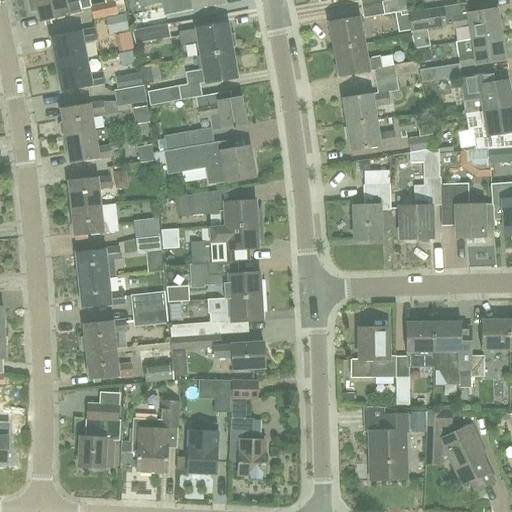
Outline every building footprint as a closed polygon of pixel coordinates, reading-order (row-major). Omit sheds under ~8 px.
[(66,5),(64,0),(28,0),(31,12),(38,12),(41,23),(82,12),(82,11),(80,3),(79,2),(66,5)] [(104,0),(105,4),(91,7),(91,9),(94,20),(117,15),(117,14),(115,2),(114,0),(104,0)] [(222,0),(183,0),(173,2),(175,13),(192,9),(193,11),(223,5),(222,0)] [(403,0),(398,0),(361,6),(363,19),(384,16),(384,15),(395,13),(406,11),(403,0)] [(443,7),(407,13),(410,31),(411,33),(426,30),(446,27),(443,8),(443,7)] [(457,43),(472,40),(501,35),(497,9),(467,14),(452,16),(453,25),(454,29),(457,43)] [(334,51),(364,46),(359,18),(329,24),(334,51)] [(200,58),(232,52),(231,50),(235,47),(233,35),(228,33),(227,24),(195,29),(195,32),(179,35),(181,45),(197,43),(200,58)] [(167,25),(135,30),(135,31),(132,32),(135,45),(169,39),(167,25)] [(57,65),(85,59),(82,42),(96,39),(94,28),(51,37),(57,65)] [(429,36),(429,48),(450,47),(450,35),(429,36)] [(501,35),(472,40),(474,54),(458,56),(460,68),(476,66),(476,67),(505,62),(501,35)] [(380,57),(367,59),(364,46),(334,51),(339,79),(369,73),(369,72),(373,72),(375,83),(396,79),(396,78),(418,74),(416,61),(382,68),(380,57)] [(236,79),(232,52),(200,58),(202,71),(186,74),(188,85),(199,83),(203,83),(204,84),(236,79)] [(85,59),(57,65),(63,93),(105,84),(102,72),(89,75),(85,59)] [(452,65),(424,70),(419,71),(422,84),(454,79),(452,65)] [(511,103),(508,81),(501,82),(500,72),(460,78),(466,114),(482,112),(482,111),(511,106),(511,103)] [(113,91),(143,87),(141,73),(133,75),(133,74),(115,78),(117,90),(113,91)] [(390,106),(388,93),(398,91),(396,79),(375,83),(377,95),(372,96),(372,95),(342,100),(346,126),(376,121),(374,108),(390,106)] [(146,102),(143,87),(113,91),(117,107),(146,102)] [(150,106),(181,101),(178,87),(147,92),(150,106)] [(240,99),(232,100),(230,91),(201,96),(201,97),(195,98),(199,119),(209,118),(211,132),(223,130),(223,128),(244,124),(240,99)] [(65,136),(65,137),(94,132),(92,116),(105,114),(103,102),(60,109),(63,123),(60,123),(58,126),(60,134),(62,136),(65,136)] [(457,106),(446,106),(447,122),(458,121),(457,106)] [(511,106),(482,111),(482,112),(466,114),(468,131),(472,130),(475,151),(487,150),(488,148),(501,147),(499,136),(511,133),(511,106)] [(376,121),(346,126),(351,153),(380,148),(380,147),(396,144),(394,132),(378,134),(376,121)] [(422,150),(434,148),(432,136),(433,136),(432,130),(423,132),(424,136),(408,139),(410,152),(422,150)] [(166,151),(163,151),(163,153),(210,146),(210,144),(208,131),(183,135),(183,134),(164,137),(166,151)] [(94,132),(65,137),(70,165),(112,157),(110,146),(97,148),(94,132)] [(220,142),(210,144),(210,146),(163,153),(165,164),(167,175),(181,173),(180,165),(203,162),(204,170),(207,186),(253,179),(248,148),(241,149),(234,150),(222,152),(220,142)] [(511,147),(488,150),(489,165),(511,163),(511,147)] [(422,163),(423,186),(413,186),(414,207),(399,207),(400,239),(431,239),(430,207),(429,207),(428,178),(439,178),(439,151),(425,151),(434,149),(434,148),(422,150),(422,163)] [(488,150),(475,151),(467,151),(468,162),(480,170),(489,170),(489,165),(488,150)] [(71,209),(100,206),(98,189),(112,187),(111,177),(68,181),(71,209)] [(380,241),(380,211),(389,210),(389,201),(388,187),(386,187),(386,177),(374,177),(375,187),(363,187),(363,207),(353,207),(354,242),(380,241)] [(456,239),(467,238),(467,244),(485,244),(484,238),(484,226),(492,226),(492,206),(484,206),(468,207),(468,185),(441,186),(441,178),(440,178),(440,207),(441,220),(456,219),(456,226),(456,239)] [(511,200),(510,184),(491,185),(493,220),(503,219),(504,237),(511,236),(511,200)] [(209,229),(260,226),(259,209),(255,209),(254,204),(255,204),(255,202),(211,205),(211,193),(174,199),(177,217),(189,217),(219,215),(220,228),(209,228),(209,229)] [(117,232),(116,221),(114,205),(100,206),(71,209),(74,236),(117,232)] [(160,237),(158,219),(158,217),(133,220),(135,240),(160,237)] [(250,262),(250,250),(257,250),(257,248),(256,243),(261,242),(260,226),(209,229),(210,243),(190,244),(191,266),(215,264),(250,262)] [(160,237),(135,240),(136,254),(161,251),(160,237)] [(78,279),(78,281),(108,278),(106,261),(120,259),(118,248),(75,253),(77,267),(74,270),(75,276),(78,279)] [(260,298),(265,297),(264,281),(259,281),(259,274),(216,276),(215,264),(191,266),(189,266),(190,289),(204,289),(204,287),(223,286),(224,300),(260,298)] [(108,278),(78,281),(81,308),(124,304),(123,293),(109,294),(108,278)] [(218,313),(218,291),(201,290),(200,313),(218,313)] [(132,311),(166,308),(164,292),(130,296),(132,311)] [(209,313),(210,323),(169,326),(170,338),(219,335),(218,324),(262,321),(261,313),(266,313),(265,297),(260,298),(224,300),(224,313),(209,313)] [(166,308),(132,311),(134,327),(167,324),(166,308)] [(83,325),(85,338),(80,338),(81,351),(86,350),(86,352),(115,349),(114,332),(127,331),(126,320),(83,325)] [(481,351),(508,351),(508,321),(481,321),(481,351)] [(405,324),(406,357),(401,357),(396,357),(396,359),(396,378),(409,378),(409,367),(433,368),(433,323),(405,324)] [(460,323),(433,323),(433,368),(433,370),(437,370),(471,370),(471,357),(471,326),(465,325),(460,325),(460,323)] [(396,378),(396,359),(387,359),(386,328),(360,329),(360,361),(372,361),(372,378),(396,378)] [(170,350),(196,348),(196,349),(213,348),(214,360),(231,358),(232,371),(264,369),(263,345),(220,347),(219,335),(170,338),(169,338),(169,343),(168,344),(172,381),(173,381),(172,363),(171,364),(170,351),(170,350)] [(162,352),(163,364),(144,367),(145,383),(172,381),(168,344),(143,347),(144,355),(162,352)] [(117,366),(115,349),(86,352),(89,380),(132,376),(131,365),(117,366)] [(188,375),(187,350),(172,351),(174,376),(188,375)] [(471,370),(471,377),(484,377),(484,357),(476,357),(471,357),(471,370)] [(230,413),(230,400),(231,382),(215,381),(214,412),(230,413)] [(231,382),(230,400),(257,400),(257,381),(231,381),(231,382)] [(131,454),(137,454),(136,471),(138,471),(139,474),(151,475),(153,471),(166,472),(167,449),(166,448),(167,429),(178,429),(179,402),(178,401),(178,397),(164,396),(164,401),(161,401),(161,420),(133,419),(131,454)] [(81,438),(79,468),(104,469),(104,468),(112,469),(114,442),(120,443),(121,422),(119,422),(120,404),(87,402),(85,438),(81,438)] [(470,425),(451,434),(450,426),(451,412),(429,411),(427,434),(425,467),(439,467),(439,466),(440,439),(450,461),(461,485),(468,482),(473,493),(496,482),(483,456),(486,455),(482,446),(480,447),(470,425)] [(384,432),(370,432),(371,480),(405,479),(404,432),(407,432),(407,415),(384,415),(384,422),(384,432)] [(0,463),(7,464),(8,419),(0,418),(0,463)] [(254,419),(247,420),(230,419),(228,464),(239,465),(238,475),(264,476),(265,441),(253,441),(254,419)] [(216,434),(204,433),(188,432),(188,448),(187,473),(189,473),(191,476),(200,477),(201,474),(216,474),(217,450),(215,450),(216,434)]
